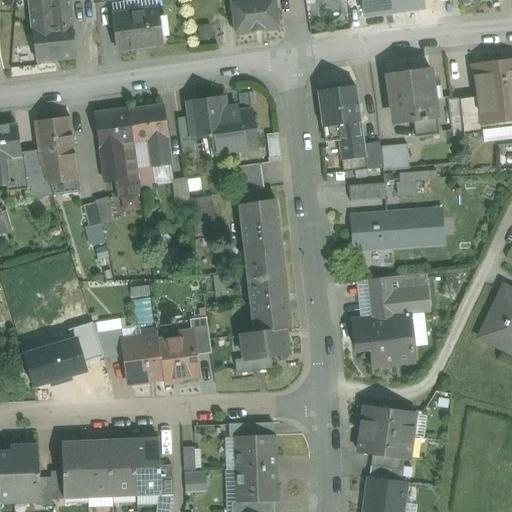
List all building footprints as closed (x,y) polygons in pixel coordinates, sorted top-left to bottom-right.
[(68,0),(28,0),(32,32),(72,29),(69,2),(68,0)] [(143,0),(127,2),(127,1),(126,1),(126,2),(127,2),(128,14),(158,10),(157,0),(143,0)] [(239,0),(232,1),(236,36),(276,31),(271,0),(239,0)] [(374,0),(376,16),(435,8),(434,0),(374,0)] [(127,2),(126,2),(112,4),(113,16),(128,14),(127,2)] [(113,16),(117,51),(163,45),(158,10),(128,14),(113,16)] [(72,29),(32,32),(35,62),(74,58),(72,29)] [(511,62),(472,67),(476,98),(480,125),(482,124),(511,120),(511,62)] [(431,69),(386,75),(389,97),(395,96),(399,126),(438,121),(431,69)] [(362,145),(354,87),(317,92),(324,143),(338,141),(340,163),(342,163),(343,174),(365,172),(365,171),(362,146),(362,145)] [(223,97),(188,102),(190,118),(193,141),(209,139),(212,158),(231,155),(231,153),(257,149),(252,112),(238,114),(238,110),(225,111),(223,97)] [(452,134),(463,133),(460,100),(459,98),(449,99),(452,134)] [(476,98),(460,100),(463,133),(463,136),(483,134),(482,124),(480,125),(476,98)] [(164,106),(129,111),(134,143),(147,142),(151,169),(171,166),(167,139),(168,138),(164,106)] [(128,110),(94,115),(99,149),(100,149),(105,183),(114,182),(115,187),(128,185),(128,183),(123,145),(134,143),(129,111),(128,110)] [(70,118),(34,123),(38,151),(38,157),(39,157),(48,183),(78,180),(74,153),(75,152),(70,118)] [(190,118),(178,119),(183,155),(195,153),(193,141),(190,118)] [(511,120),(482,124),(483,134),(484,143),(511,139),(511,120)] [(16,125),(0,127),(0,187),(6,187),(7,193),(27,190),(29,190),(24,153),(20,153),(16,125)] [(380,144),(362,146),(365,171),(382,168),(380,144)] [(406,147),(380,150),(382,168),(383,172),(409,170),(406,147)] [(38,151),(24,153),(29,190),(27,190),(29,200),(52,196),(48,183),(39,157),(38,157),(38,151)] [(260,165),(233,169),(237,193),(264,189),(260,165)] [(436,172),(399,174),(400,183),(437,180),(436,172)] [(153,175),(139,177),(139,181),(140,188),(155,186),(153,175)] [(186,179),(172,181),(176,205),(190,203),(186,179)] [(78,180),(48,183),(52,196),(80,193),(78,180)] [(128,185),(115,187),(116,199),(141,195),(140,188),(139,181),(128,183),(128,185)] [(384,184),(349,187),(350,203),(386,200),(384,184)] [(212,197),(190,201),(193,223),(215,220),(212,197)] [(108,198),(95,201),(101,224),(114,221),(108,198)] [(247,271),(283,266),(276,200),(239,206),(247,271)] [(100,225),(94,204),(83,207),(89,228),(85,229),(90,246),(105,242),(100,225)] [(442,210),(351,217),(354,252),(444,245),(442,210)] [(65,250),(57,252),(54,257),(57,265),(62,268),(70,265),(72,260),(70,252),(65,250)] [(31,264),(2,272),(15,316),(42,308),(39,297),(41,296),(31,264)] [(62,268),(51,271),(58,294),(81,287),(73,264),(70,265),(62,268)] [(283,266),(247,271),(254,334),(284,330),(290,329),(283,266)] [(362,322),(406,317),(430,314),(427,291),(405,294),(404,277),(357,282),(362,322)] [(511,297),(504,293),(483,339),(511,352),(511,297)] [(362,322),(353,323),(356,349),(369,348),(371,367),(416,362),(414,346),(410,346),(406,317),(362,322)] [(206,318),(190,321),(191,333),(192,333),(196,356),(211,354),(206,318)] [(121,330),(96,334),(104,361),(124,357),(122,343),(123,343),(121,330)] [(254,334),(241,336),(244,359),(245,361),(270,357),(288,354),(284,330),(254,334)] [(191,333),(179,334),(176,339),(158,342),(163,378),(164,382),(199,377),(196,356),(192,333),(191,333)] [(66,335),(40,343),(48,373),(63,369),(67,384),(92,377),(87,360),(75,364),(66,335)] [(123,343),(122,343),(124,357),(128,383),(163,378),(158,342),(157,338),(123,343)] [(270,357),(245,361),(244,359),(235,361),(237,374),(272,369),(270,357)] [(415,414),(364,408),(361,430),(412,437),(415,414)] [(273,424),(229,425),(229,439),(234,439),(234,437),(273,436),(273,424)] [(412,437),(361,430),(358,453),(404,460),(409,460),(412,437)] [(273,436),(234,437),(234,439),(235,470),(277,469),(277,468),(275,468),(274,463),(274,458),(275,458),(274,437),(275,437),(275,436),(273,436)] [(225,471),(235,470),(234,439),(229,439),(224,439),(225,471)] [(158,440),(134,441),(136,497),(160,496),(159,490),(160,490),(159,466),(158,440)] [(134,441),(110,442),(112,498),(136,497),(134,441)] [(110,442),(86,443),(88,499),(112,498),(110,442)] [(86,443),(61,444),(62,472),(63,494),(64,494),(65,500),(88,499),(86,443)] [(37,447),(11,448),(11,454),(12,454),(13,494),(14,494),(14,499),(38,498),(40,498),(39,479),(39,476),(40,474),(40,464),(38,463),(37,447)] [(194,448),(183,448),(184,472),(195,472),(194,448)] [(0,503),(14,503),(14,499),(14,494),(13,494),(12,454),(11,454),(0,454),(0,503)] [(404,460),(372,455),(371,467),(403,471),(404,460)] [(172,466),(159,466),(160,490),(159,490),(160,496),(173,496),(172,466)] [(403,471),(371,467),(369,479),(401,483),(403,471)] [(277,469),(235,470),(237,503),(237,504),(274,502),(278,502),(278,500),(277,500),(276,480),(274,480),(274,475),(275,474),(275,469),(277,469)] [(235,470),(225,471),(226,503),(232,503),(237,503),(235,470)] [(62,472),(51,472),(51,478),(52,500),(65,500),(64,494),(63,494),(62,472)] [(205,474),(184,475),(185,496),(205,495),(205,474)] [(51,478),(39,479),(40,498),(38,498),(38,506),(52,506),(52,500),(51,478)] [(404,511),(408,484),(367,479),(362,511),(404,511)] [(171,511),(173,506),(173,496),(160,496),(160,511),(171,511)] [(237,503),(232,503),(232,511),(274,511),(274,502),(237,504),(237,503)]
